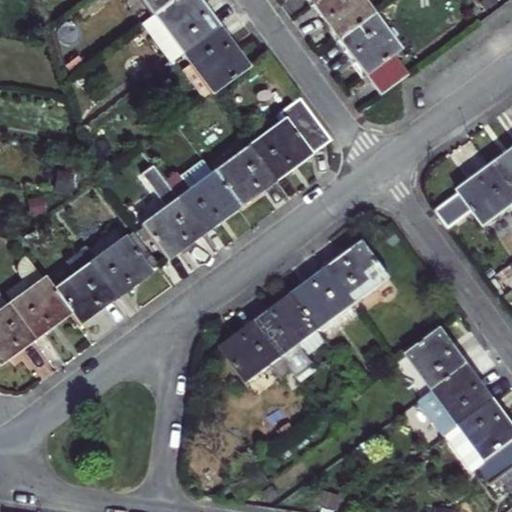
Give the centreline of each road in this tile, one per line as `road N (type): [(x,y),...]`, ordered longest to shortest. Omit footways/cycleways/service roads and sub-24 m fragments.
road 1 (residential): [(180,310),(375,168)]
road 2 (residential): [(375,168),(511,352)]
road 3 (residential): [(0,442),(180,310)]
road 4 (residential): [(260,0),(375,168)]
road 5 (residential): [(158,509),(180,310)]
road 6 (residential): [(0,446),(41,487),(158,509)]
road 7 (residential): [(375,168),(511,69)]
